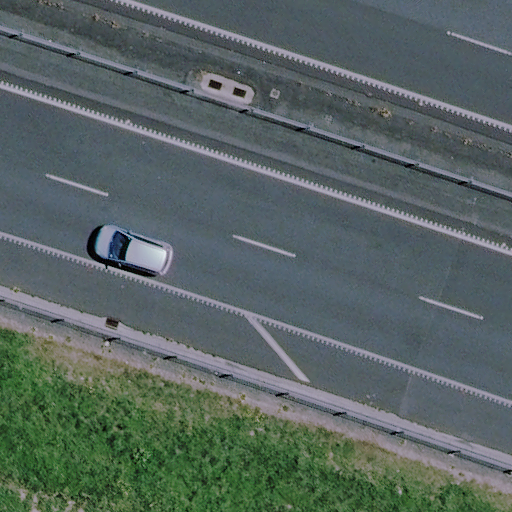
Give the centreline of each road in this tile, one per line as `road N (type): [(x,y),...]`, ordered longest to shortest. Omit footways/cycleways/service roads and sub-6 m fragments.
road 1 (motorway): [(511,365),(0,188)]
road 2 (motorway): [(335,0),(511,62)]
